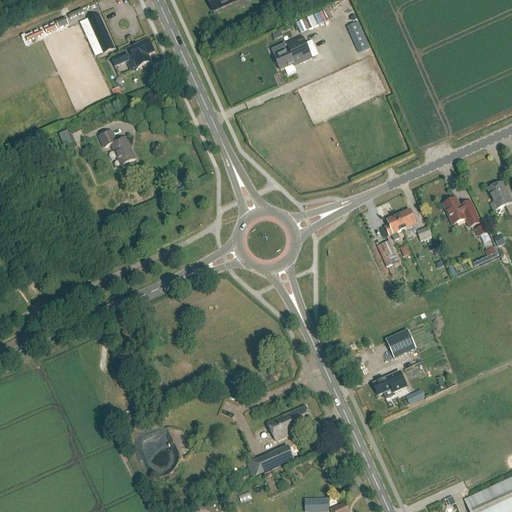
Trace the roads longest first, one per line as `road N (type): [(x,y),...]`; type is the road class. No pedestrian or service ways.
road 1 (tertiary): [(389,511),(298,312)]
road 2 (tertiary): [(0,360),(193,273)]
road 3 (unclassified): [(339,208),(511,131)]
road 4 (tertiary): [(232,163),(157,0)]
road 5 (track): [(50,337),(0,218)]
